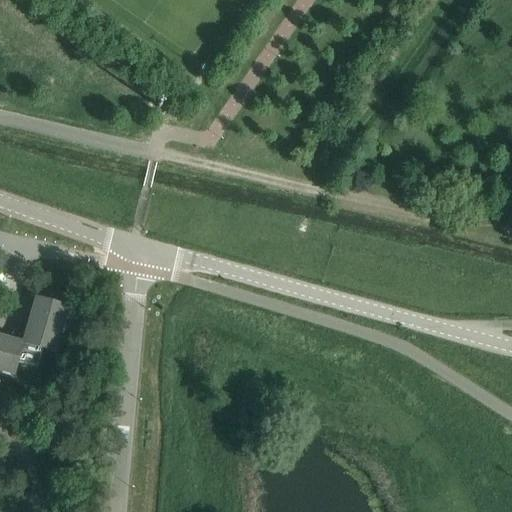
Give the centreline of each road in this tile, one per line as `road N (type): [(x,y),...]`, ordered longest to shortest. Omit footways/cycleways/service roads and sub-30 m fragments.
road 1 (unclassified): [(134,247),(511,347)]
road 2 (track): [(154,155),(436,217)]
road 3 (unclassified): [(134,247),(115,511)]
road 4 (unclassified): [(134,247),(0,204)]
